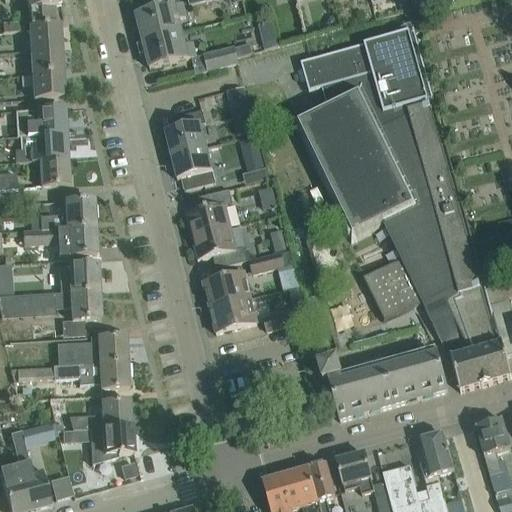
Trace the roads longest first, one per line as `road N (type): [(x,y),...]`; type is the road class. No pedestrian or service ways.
road 1 (residential): [(225,478),(103,0)]
road 2 (residential): [(225,478),(511,401)]
road 3 (residential): [(104,511),(225,478)]
